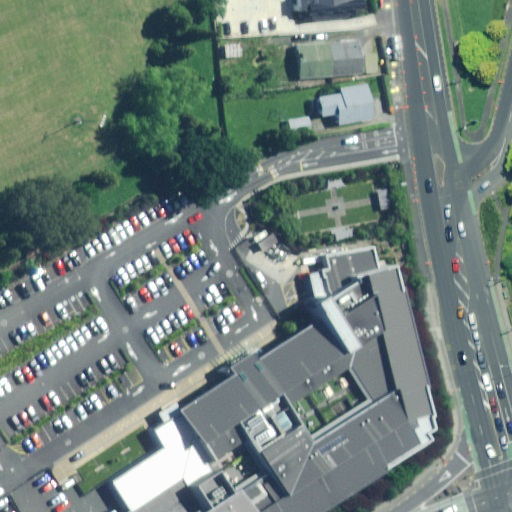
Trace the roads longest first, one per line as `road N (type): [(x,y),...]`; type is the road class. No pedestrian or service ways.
road 1 (secondary): [(488,406),(465,320),(449,187)]
road 2 (secondary): [(413,0),(428,139),(449,187)]
road 3 (trunk): [(414,511),(463,457),(488,406)]
